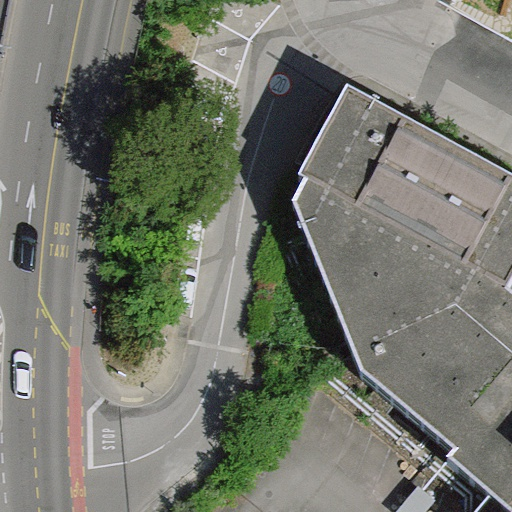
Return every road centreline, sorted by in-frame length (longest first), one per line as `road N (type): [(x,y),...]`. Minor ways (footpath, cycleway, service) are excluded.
road 1 (residential): [(29,488),(139,458),(166,445),(195,414),(214,370),(270,113),(312,39),(333,28),(386,35),(511,99)]
road 2 (primary): [(29,488),(31,253),(70,0)]
road 3 (unknown): [(195,414),(309,511)]
